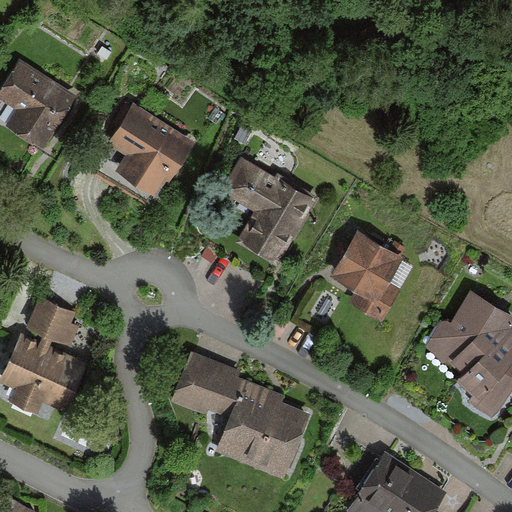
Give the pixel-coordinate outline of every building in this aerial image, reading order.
[(11,129),(47,149),(78,95),(60,85),(22,63),(1,100),(21,111),(11,129)] [(123,172),(162,196),(196,141),(137,105),(127,121),(112,145),(132,157),(123,172)] [(242,241),(280,261),(305,214),(315,195),(243,157),(225,191),(259,209),(242,241)] [(350,302),(381,321),(402,285),(394,280),(405,259),(360,231),(356,236),(347,230),(333,254),(343,258),(332,277),(355,295),(350,302)] [(476,401),(494,415),(511,387),(511,314),(502,309),(471,293),(454,323),(444,317),(429,343),(443,359),(449,357),(466,375),(462,378),(480,396),(476,401)] [(47,400),(67,409),(89,361),(67,351),(83,317),(44,300),(6,383),(22,391),(16,404),(40,415),(47,400)] [(228,415),(216,446),(282,471),(307,406),(239,380),(241,373),(192,354),(174,401),(205,413),(208,407),(228,415)] [(433,511),(431,510),(446,487),(386,447),(347,506),(355,511),(433,511)] [(33,511),(9,498),(0,511),(33,511)]
